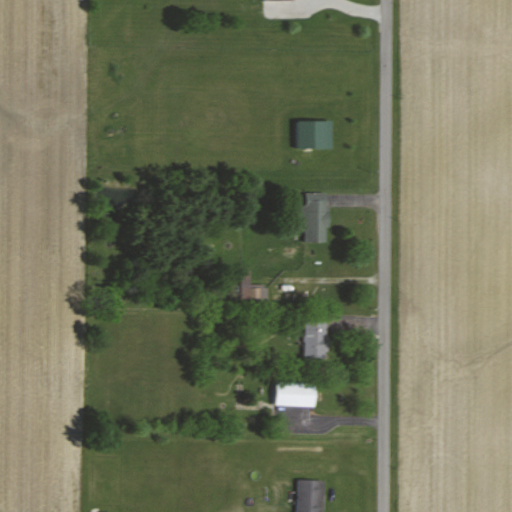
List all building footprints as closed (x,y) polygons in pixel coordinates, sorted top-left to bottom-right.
[(295,149),(330,149),(329,120),(294,121),(295,149)] [(296,205),(296,242),(324,242),(324,193),(302,193),(302,205),(296,205)] [(248,271),(239,271),(240,301),(266,300),(265,285),(249,285),(248,271)] [(326,323),(303,322),(303,338),(300,338),(300,351),(325,352),(326,323)] [(313,384),(273,382),(272,406),(312,407),(313,384)] [(321,511),(322,479),(295,478),(293,511),(321,511)]
